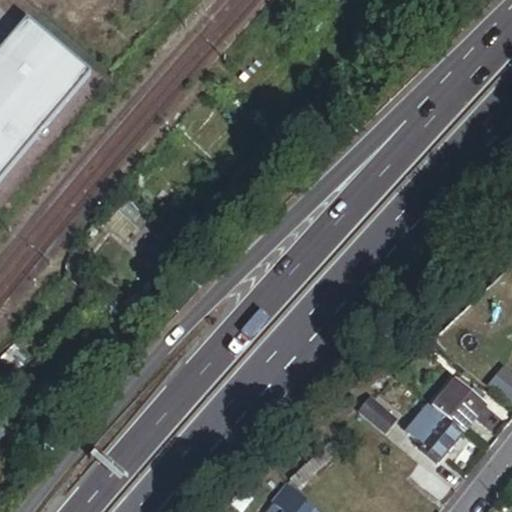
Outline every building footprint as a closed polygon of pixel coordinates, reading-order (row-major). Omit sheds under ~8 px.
[(27,27),(0,57),(0,184),(90,81),(27,27)] [(511,417),(511,383),(502,376),(486,397),(511,417)] [(444,427),(461,441),(485,411),(477,405),(470,399),(456,388),(433,418),(444,427)] [(477,405),(482,399),(475,393),(470,399),(477,405)] [(385,445),(396,431),(371,411),(360,424),(385,445)] [(417,450),(423,455),(444,427),(433,418),(429,416),(408,443),(417,450)] [(419,460),(436,473),(461,441),(444,427),(423,455),(419,460)] [(413,456),(419,460),(423,455),(417,450),(413,456)] [(288,487),(296,496),(329,466),(320,457),(288,487)] [(309,511),(286,494),(271,511),(309,511)]
